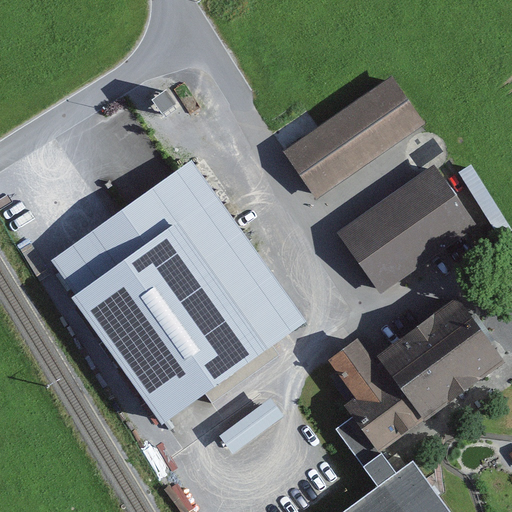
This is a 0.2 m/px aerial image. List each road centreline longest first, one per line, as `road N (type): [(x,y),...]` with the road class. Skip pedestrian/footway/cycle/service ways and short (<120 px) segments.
road 1 (residential): [(177,0),(366,315),(447,290),(511,295)]
road 2 (track): [(194,27),(0,155)]
